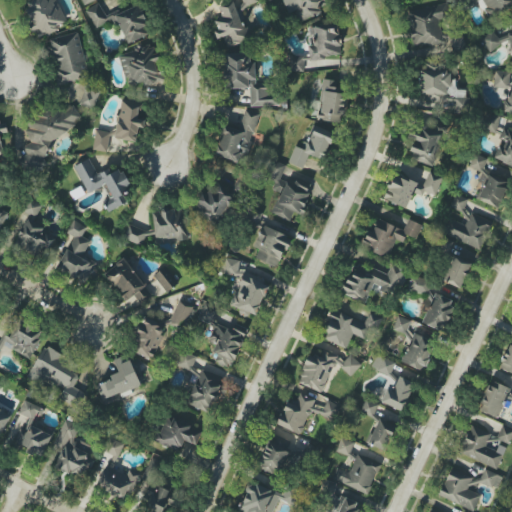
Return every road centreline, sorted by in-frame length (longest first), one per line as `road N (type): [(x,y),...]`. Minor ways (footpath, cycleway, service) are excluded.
road 1 (residential): [(204,511),(372,143),(381,81),(360,0)]
road 2 (residential): [(511,257),(395,511)]
road 3 (residential): [(168,0),(186,36),(193,80),(171,172)]
